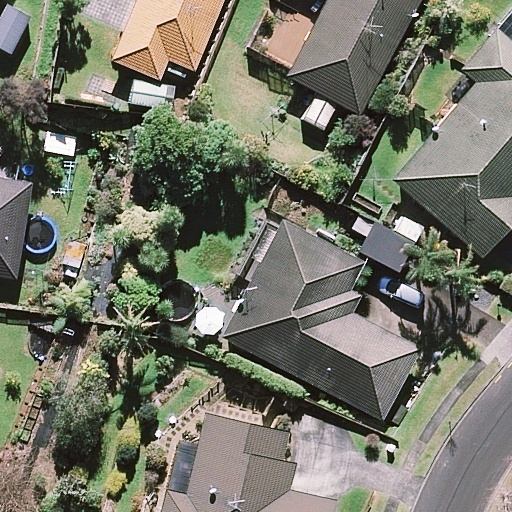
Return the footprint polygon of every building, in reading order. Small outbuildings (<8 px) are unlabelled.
[(220,0),(133,0),(110,59),(154,77),(160,63),(190,76),(220,0)] [(321,0),(283,73),(313,89),(299,117),(321,129),(336,101),(356,112),(415,0),(321,0)] [(29,18),(1,2),(0,3),(0,47),(9,53),(29,18)] [(511,5),(455,73),(469,85),(390,181),(478,254),(511,213),(511,5)] [(0,274),(11,276),(26,182),(0,177),(0,274)] [(358,261),(278,219),(217,334),(379,419),(416,348),(334,306),(358,261)] [(282,427),(200,408),(181,492),(161,488),(155,511),(327,511),(330,500),(282,489),(289,460),(275,457),(282,427)]
